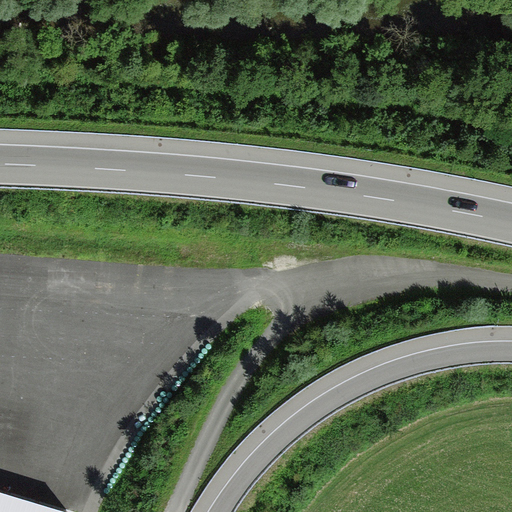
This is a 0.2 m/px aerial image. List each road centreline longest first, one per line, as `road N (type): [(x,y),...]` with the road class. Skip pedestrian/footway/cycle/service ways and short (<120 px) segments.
road 1 (motorway): [(511,222),(289,185),(0,163)]
road 2 (track): [(175,511),(241,376),(297,316),(374,285),(465,278),(511,284)]
road 3 (track): [(374,285),(295,277),(271,284),(230,315),(120,446),(91,511)]
road 4 (motorway): [(511,351),(426,361),(341,395),(271,447),(221,511)]
